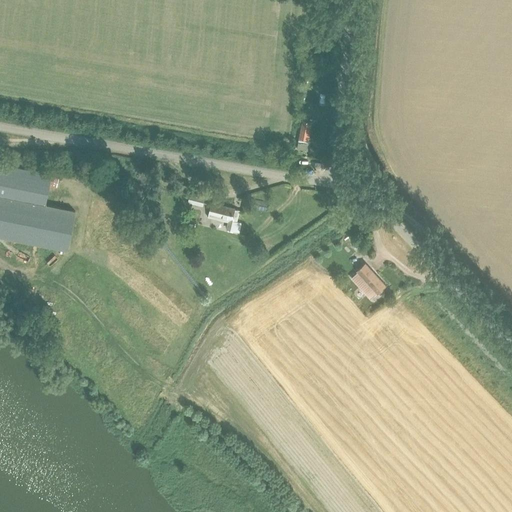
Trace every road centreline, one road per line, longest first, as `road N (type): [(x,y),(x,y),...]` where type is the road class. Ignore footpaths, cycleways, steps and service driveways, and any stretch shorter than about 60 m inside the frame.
road 1 (unclassified): [(348,179),(305,180),(0,127)]
road 2 (unclassified): [(511,345),(348,179)]
road 3 (unclassified): [(348,179),(337,145),(346,0)]
